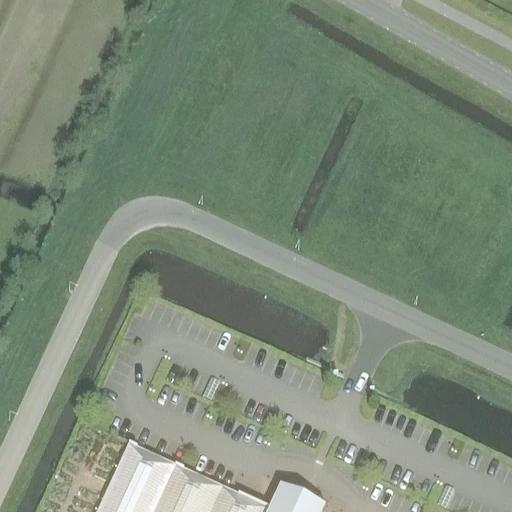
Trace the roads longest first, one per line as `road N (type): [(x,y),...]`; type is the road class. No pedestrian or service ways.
road 1 (unclassified): [(511,369),(187,216),(153,210),(113,234),(0,474)]
road 2 (tertiary): [(511,84),(363,0)]
